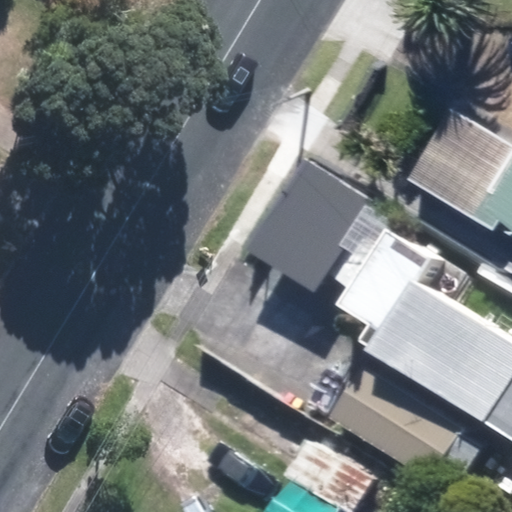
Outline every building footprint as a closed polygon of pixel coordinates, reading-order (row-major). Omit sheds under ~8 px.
[(511,20),(502,21),(501,59),(511,58),(511,20)] [(511,132),(460,101),(415,175),(506,229),(511,220),(511,132)] [(318,175),(273,248),(309,270),(353,197),(318,175)] [(370,355),(511,442),(511,339),(431,290),(449,261),(382,220),(345,279),(362,290),(344,318),(379,339),(370,355)] [(260,348),(243,376),(312,419),(329,391),(260,348)] [(367,371),(334,424),(438,488),(471,435),(367,371)] [(318,444),(293,483),(340,511),(365,511),(383,484),(318,444)] [(511,452),(508,450),(484,488),(511,505),(511,452)]
